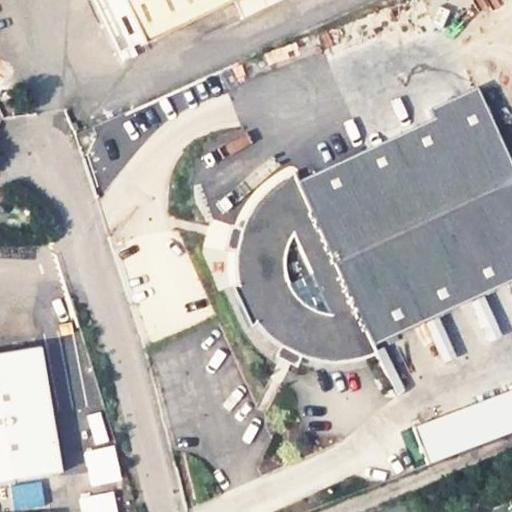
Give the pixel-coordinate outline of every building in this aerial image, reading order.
[(120,0),(142,45),(233,2),(237,0),(120,0)] [(237,0),(233,2),(241,19),(282,0),(237,0)] [(229,287),(239,307),(511,181),(511,159),(478,85),(430,107),(434,116),(296,183),(292,175),(284,179),(275,185),(270,189),(264,195),(258,201),(249,213),(242,229),(239,241),(237,248),(236,251),(236,261),(236,264),(237,283),(229,287)] [(371,345),(511,279),(511,181),(239,307),(248,328),(255,323),(267,337),(275,343),(284,349),(292,353),(300,357),(302,359),(310,361),(318,363),(326,364),(337,365),(345,364),(353,363),(360,362),(364,360),(369,359),(376,356),(371,345)] [(36,348),(0,353),(0,482),(57,472),(36,348)] [(511,390),(413,427),(428,467),(511,436),(511,390)]
